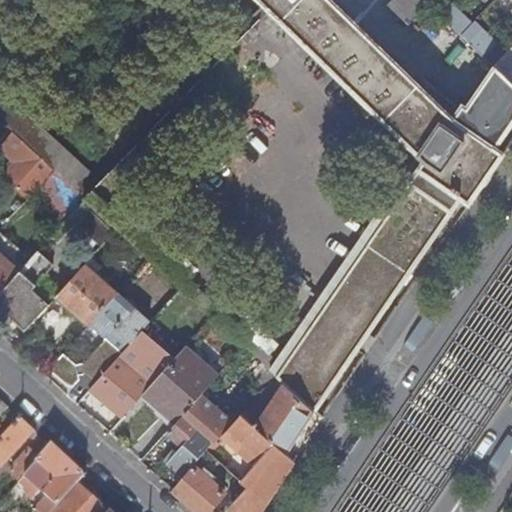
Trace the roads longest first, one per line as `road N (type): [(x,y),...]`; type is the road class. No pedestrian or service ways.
road 1 (secondary): [(511,232),(318,511)]
road 2 (motorway): [(511,275),(350,511)]
road 3 (residential): [(0,362),(164,511)]
road 4 (motorway): [(394,511),(511,342)]
road 5 (secondary): [(444,511),(511,410)]
